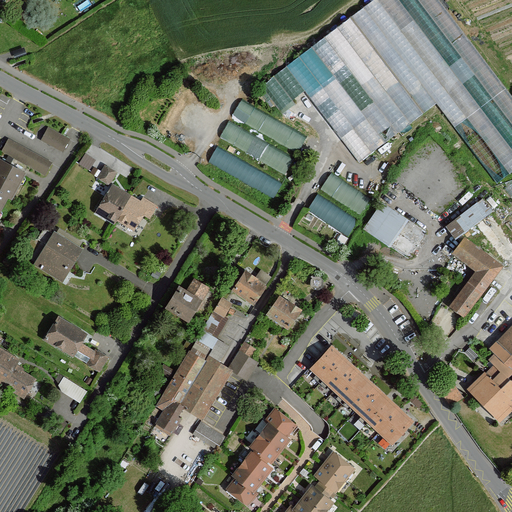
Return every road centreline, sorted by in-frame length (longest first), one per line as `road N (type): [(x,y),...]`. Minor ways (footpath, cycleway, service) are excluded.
road 1 (unclassified): [(216,199),(345,277),(373,303),(511,502)]
road 2 (motorway): [(0,126),(164,70),(302,0)]
road 3 (residential): [(216,199),(73,432)]
road 4 (unclassified): [(0,76),(216,199)]
road 5 (motorway): [(212,0),(0,80)]
